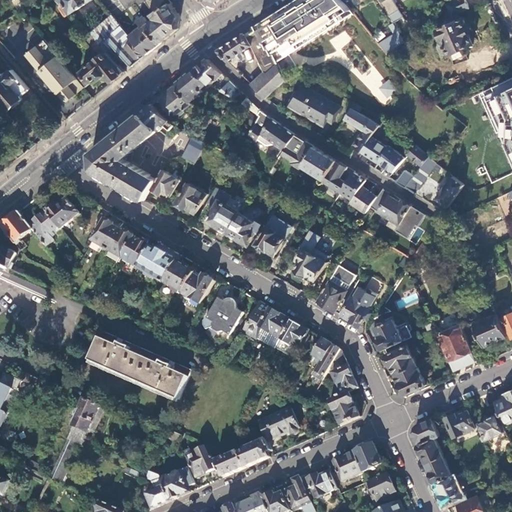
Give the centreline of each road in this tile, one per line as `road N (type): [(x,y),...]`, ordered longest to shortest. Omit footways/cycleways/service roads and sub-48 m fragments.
road 1 (residential): [(51,163),(353,337),(391,421)]
road 2 (residential): [(198,42),(264,105),(439,216)]
road 3 (residential): [(391,421),(183,511)]
road 4 (primary): [(198,42),(51,163)]
road 5 (residential): [(511,368),(391,421)]
